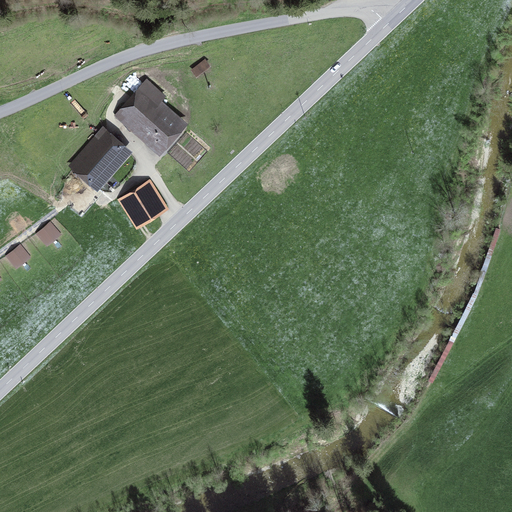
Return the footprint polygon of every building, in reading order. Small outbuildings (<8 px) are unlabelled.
[(208,65),(204,60),(192,69),(196,74),(208,65)] [(160,146),(179,125),(157,105),(164,97),(146,81),(120,111),(160,146)] [(100,190),(132,155),(105,131),(74,166),(100,190)] [(148,180),(118,200),(135,227),(165,207),(148,180)] [(40,227),(50,240),(64,228),(53,216),(40,227)] [(20,263),(34,252),(24,239),(9,250),(20,263)]
